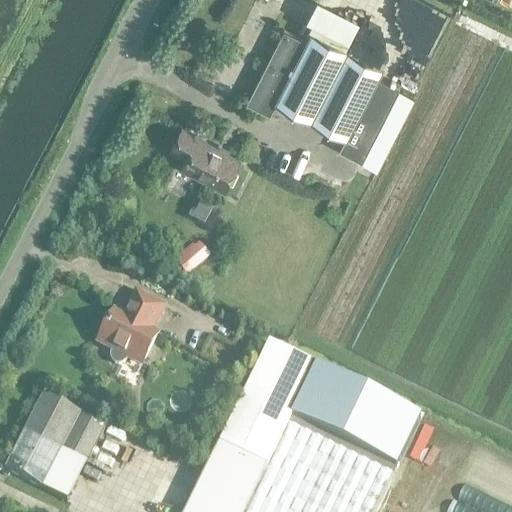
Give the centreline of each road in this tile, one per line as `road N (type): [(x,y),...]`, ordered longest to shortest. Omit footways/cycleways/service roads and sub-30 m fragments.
road 1 (unclassified): [(0,297),(151,0)]
road 2 (unknown): [(129,43),(350,152)]
